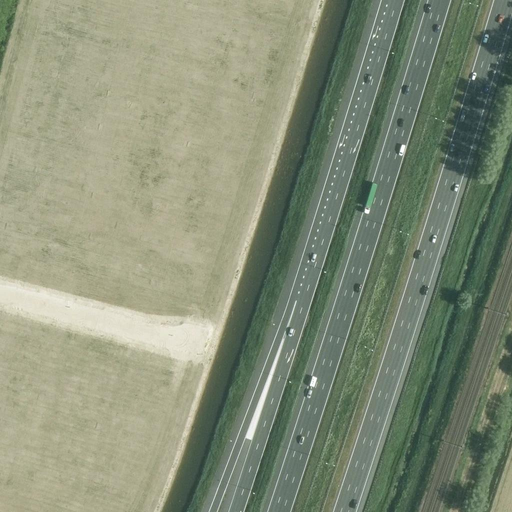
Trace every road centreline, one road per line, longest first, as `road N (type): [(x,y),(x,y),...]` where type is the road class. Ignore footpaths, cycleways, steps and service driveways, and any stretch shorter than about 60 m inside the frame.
road 1 (motorway): [(438,0),(277,511)]
road 2 (motorway): [(344,511),(504,0)]
road 3 (motorway): [(393,0),(297,306)]
road 4 (motorway): [(297,306),(212,511)]
road 5 (motorway): [(297,306),(232,511)]
road 6 (unclassified): [(184,339),(0,293)]
road 7 (track): [(454,511),(511,342)]
